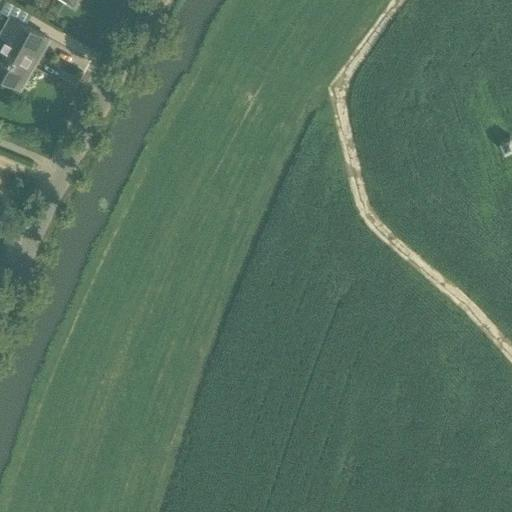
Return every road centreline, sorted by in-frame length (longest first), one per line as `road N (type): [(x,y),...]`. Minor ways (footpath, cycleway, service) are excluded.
road 1 (track): [(401,0),(345,76),(338,99),(365,213),(511,355)]
road 2 (tertiary): [(0,309),(56,180),(153,0)]
